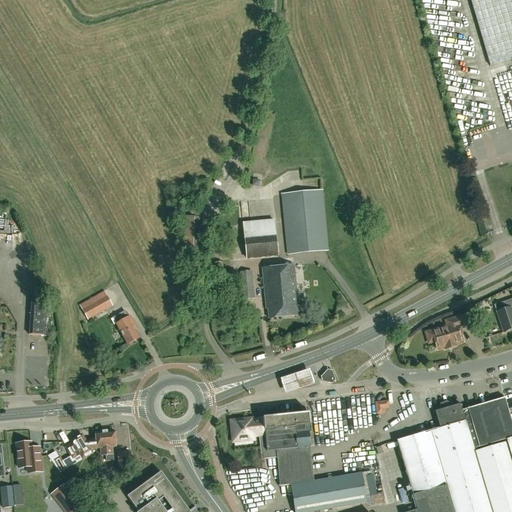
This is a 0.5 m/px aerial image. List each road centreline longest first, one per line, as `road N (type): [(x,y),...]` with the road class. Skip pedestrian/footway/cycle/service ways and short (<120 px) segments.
road 1 (primary): [(370,335),(511,259)]
road 2 (primary): [(0,416),(149,402)]
road 3 (primary): [(244,381),(370,335)]
road 4 (residential): [(511,356),(411,378),(390,373)]
road 5 (unclassified): [(273,396),(374,383),(390,373)]
